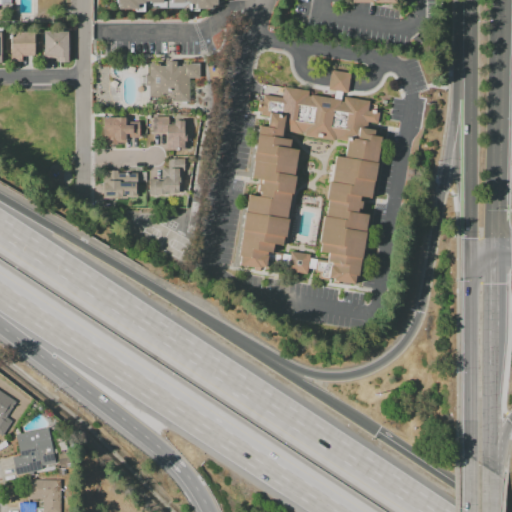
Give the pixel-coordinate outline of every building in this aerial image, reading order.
[(195,8),(195,4),(188,3),(188,1),(183,1),(183,3),(170,3),(170,0),(161,0),(161,2),(149,3),(149,1),(144,1),(144,4),(137,3),(136,8),(117,9),(117,4),(116,4),(116,0),(216,0),(216,4),(210,4),(210,8),(195,8)] [(145,8),(181,7),(181,3),(170,3),(169,0),(160,0),(161,2),(145,3),(145,8)] [(33,32),(33,56),(22,56),(23,61),(10,61),(10,32),(33,32)] [(67,32),(67,62),(59,62),(59,61),(56,61),(56,58),(43,57),(43,32),(67,32)] [(199,63),(199,77),(189,77),(189,101),(165,101),(165,96),(149,96),(148,85),(145,85),(145,75),(149,75),(149,63),(159,63),(159,65),(165,65),(165,61),(176,61),(176,65),(181,65),(181,63),(199,63)] [(350,75),(347,94),(342,93),(341,102),(343,103),(344,98),(369,102),(368,112),(372,112),(372,111),(376,112),(375,113),(379,114),(377,125),(368,123),(367,130),(375,131),(374,137),(381,138),(377,164),(378,164),(374,182),(371,199),(360,197),(359,202),(362,203),(361,210),(358,209),(358,213),(368,215),(368,216),(365,233),(366,233),(361,260),(358,277),(355,277),(354,285),(333,282),(334,280),(329,279),(329,281),(319,279),(320,274),(314,273),(315,270),(308,269),(307,275),(288,272),(288,266),(274,264),(272,272),(265,271),(265,269),(265,268),(261,268),(260,270),(239,266),(241,257),(238,257),(249,196),(259,198),(260,193),(257,193),(259,185),(261,186),(262,181),(262,180),(251,178),(254,162),(253,162),(259,127),(267,128),(269,118),(261,116),(261,113),(257,112),(259,101),(263,101),(264,96),(282,99),(284,88),(309,92),(308,97),(311,97),(311,96),(334,100),(335,92),(328,91),(331,71),(350,75)] [(185,149),(166,150),(166,132),(153,132),(153,117),(167,116),(168,124),(173,124),(173,121),(185,120),(185,129),(182,129),(182,133),(185,133),(185,140),(185,149)] [(138,121),(138,137),(125,137),(125,142),(116,142),(116,144),(107,144),(107,142),(102,142),(102,117),(124,117),(124,121),(138,121)] [(183,158),(183,170),(182,170),(182,191),(177,191),(177,192),(169,192),(169,194),(158,194),(149,194),(148,178),(161,178),(161,168),(168,168),(167,159),(177,159),(177,158),(183,158)] [(136,173),(137,197),(119,197),(119,198),(103,198),(103,173),(107,173),(107,170),(117,170),(117,173),(136,173)] [(12,421),(2,436),(0,434),(0,390),(16,402),(6,417),(12,421)] [(55,463),(39,467),(38,465),(31,467),(32,472),(16,476),(12,458),(24,455),(24,454),(20,455),(16,435),(48,428),(55,463)] [(61,511),(43,511),(43,500),(28,500),(28,480),(61,480),(61,511)] [(34,502),(34,511),(19,511),(19,503),(34,502)]
